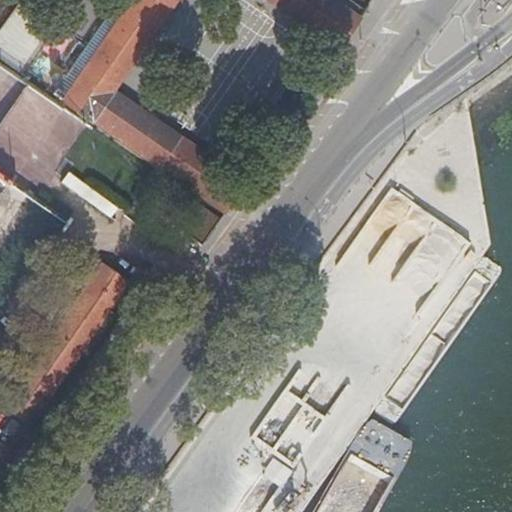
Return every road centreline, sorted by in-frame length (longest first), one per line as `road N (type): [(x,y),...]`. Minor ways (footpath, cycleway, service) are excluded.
road 1 (primary): [(76,511),(336,149)]
road 2 (primary): [(336,149),(511,19)]
road 3 (tertiary): [(336,149),(448,0)]
